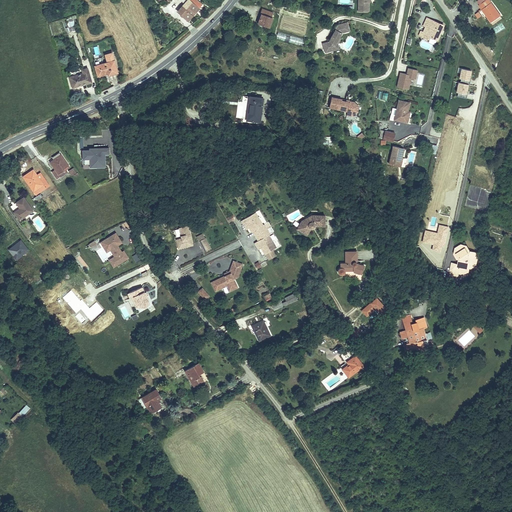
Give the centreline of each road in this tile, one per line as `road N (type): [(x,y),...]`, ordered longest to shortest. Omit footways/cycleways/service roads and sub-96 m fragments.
road 1 (unclassified): [(114,96),(147,248),(252,372),(347,511)]
road 2 (secondary): [(114,96),(160,67),(232,0)]
road 3 (residential): [(440,0),(511,108)]
road 4 (secondary): [(0,149),(114,96)]
